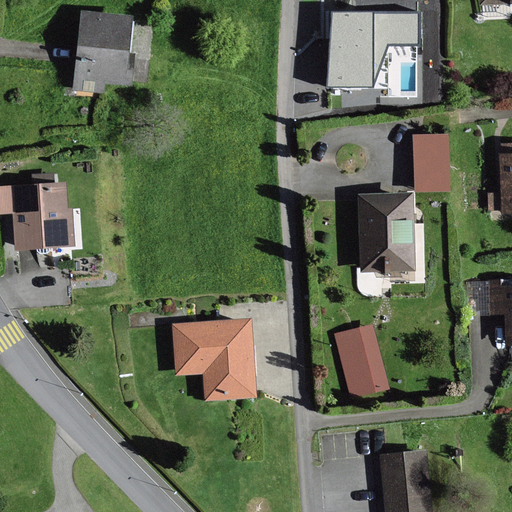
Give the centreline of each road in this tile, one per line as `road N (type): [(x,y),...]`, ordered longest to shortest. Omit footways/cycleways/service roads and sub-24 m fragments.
road 1 (residential): [(309,511),(281,111),(288,0)]
road 2 (tertiary): [(169,511),(39,376),(0,323)]
